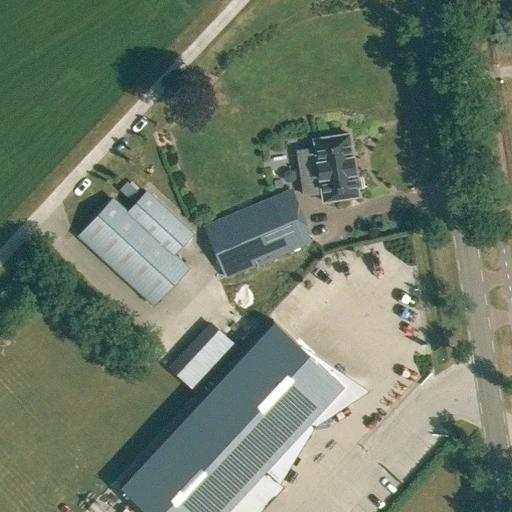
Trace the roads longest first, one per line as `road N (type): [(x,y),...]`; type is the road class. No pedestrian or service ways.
road 1 (tertiary): [(507,511),(426,0)]
road 2 (unclassified): [(0,258),(242,0)]
road 3 (unknown): [(487,382),(400,430),(319,511)]
